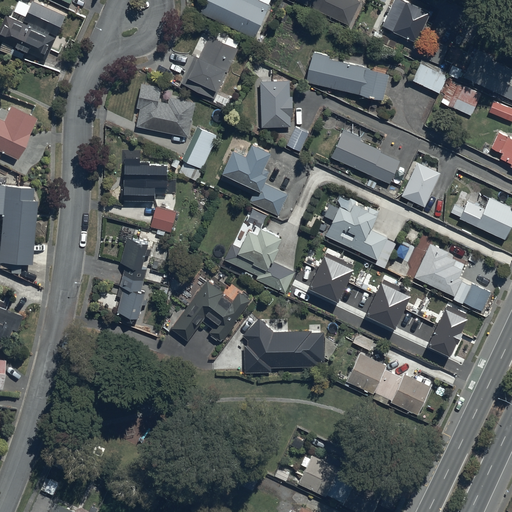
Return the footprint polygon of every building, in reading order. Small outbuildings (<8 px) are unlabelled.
[(66,12),(39,0),(32,0),(24,19),(7,12),(0,27),(0,36),(46,57),(66,12)] [(205,0),(201,9),(254,35),(271,1),(268,0),(205,0)] [(304,0),(350,20),(358,0),(304,0)] [(413,0),(392,0),(382,22),(416,38),(430,8),(413,0)] [(229,33),(226,39),(211,31),(202,51),(200,49),(198,54),(195,52),(182,78),(215,95),(240,45),(237,44),(240,38),(229,33)] [(431,36),(423,54),(440,61),(447,43),(431,36)] [(478,45),(464,73),(511,95),(511,65),(492,57),(494,53),(478,45)] [(315,48),(307,78),(361,92),(362,89),(382,95),(388,69),(330,53),(330,52),(315,48)] [(420,60),(412,76),(439,89),(447,72),(420,60)] [(452,62),(448,71),(458,76),(462,67),(452,62)] [(290,77),(261,78),(261,123),(291,123),(291,113),(294,113),(293,93),(290,93),(290,77)] [(452,77),(441,98),(471,113),(481,91),(452,77)] [(141,105),(137,122),(189,133),(196,99),(162,92),(163,84),(143,80),(138,104),(141,105)] [(511,105),(494,96),(488,108),(511,119),(511,105)] [(0,147),(18,155),(36,115),(10,104),(8,109),(0,105),(0,147)] [(199,122),(183,155),(203,165),(219,132),(199,122)] [(309,130),(296,123),(287,141),(300,148),(309,130)] [(343,125),(331,153),(390,180),(400,157),(381,148),(381,147),(360,138),(362,134),(343,125)] [(511,134),(498,128),(491,145),(503,150),(501,154),(511,159),(511,162),(511,134)] [(252,190),(250,198),(278,212),(289,191),(264,179),(269,169),(263,166),(272,146),(252,136),(246,150),(234,144),(223,166),(225,167),(221,175),(252,190)] [(142,153),(126,152),(125,194),(156,195),(157,184),(169,185),(170,161),(142,160),(142,153)] [(440,169),(417,158),(401,191),(424,203),(440,169)] [(185,160),(180,171),(198,179),(203,169),(185,160)] [(0,246),(0,259),(0,263),(0,265),(11,266),(11,270),(20,270),(20,260),(34,261),(36,197),(32,197),(33,184),(0,182),(0,211),(1,211),(0,246)] [(388,234),(370,226),(379,207),(351,193),(349,196),(341,192),(337,199),(340,201),(325,231),(377,256),(388,234)] [(467,196),(459,213),(505,235),(511,219),(511,202),(490,192),(484,204),(467,196)] [(177,209),(157,202),(150,223),(160,226),(158,231),(165,233),(167,228),(171,229),(177,209)] [(282,231),(261,220),(258,227),(249,223),(239,243),(233,240),(225,256),(288,286),(296,269),(271,256),(272,254),(274,255),(281,240),(278,239),(282,231)] [(151,238),(129,233),(123,259),(127,260),(121,282),(124,283),(119,308),(141,313),(147,285),(144,284),(149,263),(145,262),(151,238)] [(415,246),(401,239),(395,252),(409,259),(415,246)] [(431,239),(415,273),(454,292),(453,295),(480,307),(489,287),(473,279),(472,281),(462,276),(462,275),(460,274),(464,265),(454,261),(456,255),(447,251),(449,247),(431,239)] [(355,267),(325,253),(310,286),(339,300),(355,267)] [(393,256),(389,264),(399,270),(404,261),(393,256)] [(213,324),(210,328),(222,338),(252,297),(241,288),(235,296),(209,277),(173,326),(189,338),(204,317),(213,324)] [(412,294),(382,280),(367,313),(396,327),(412,294)] [(0,338),(5,340),(17,310),(0,304),(0,338)] [(469,317),(446,306),(429,344),(451,354),(469,317)] [(378,322),(362,313),(355,324),(372,333),(378,322)] [(311,327),(272,328),(260,314),(244,331),(249,336),(249,342),(245,342),(245,370),(272,369),(272,364),(318,364),(318,360),(324,359),(324,328),(311,329),(311,327)] [(358,330),(353,339),(369,347),(374,338),(358,330)] [(386,361),(359,348),(347,376),(374,388),(386,361)] [(431,382),(404,369),(392,396),(419,409),(431,382)] [(71,452),(61,448),(55,462),(65,467),(71,452)] [(312,451),(310,455),(305,453),(301,461),(306,464),(299,479),(326,492),(326,491),(343,499),(343,500),(361,509),(360,511),(361,511),(363,511),(364,510),(368,511),(370,511),(384,485),(357,472),(354,477),(337,469),(343,456),(330,450),(326,458),(312,451)] [(235,457),(227,475),(253,488),(262,470),(235,457)] [(54,492),(59,481),(47,475),(42,487),(54,492)] [(45,507),(51,510),(50,511),(83,511),(56,499),(54,503),(48,500),(45,507)] [(316,511),(317,510),(301,503),(297,511),(316,511)]
